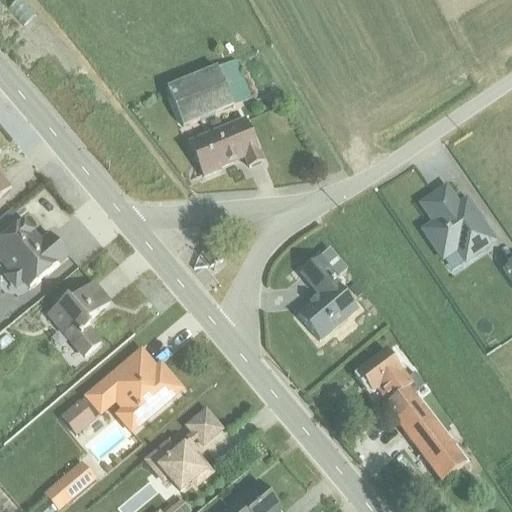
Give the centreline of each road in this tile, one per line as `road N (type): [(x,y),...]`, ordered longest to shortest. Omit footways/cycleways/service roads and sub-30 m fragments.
road 1 (unclassified): [(511,81),(307,203)]
road 2 (secondary): [(371,511),(232,344)]
road 3 (secondary): [(0,77),(128,223)]
road 4 (residential): [(307,203),(128,223)]
road 5 (residential): [(232,344),(238,307),(271,233),(307,203)]
road 6 (secondary): [(232,344),(128,223)]
